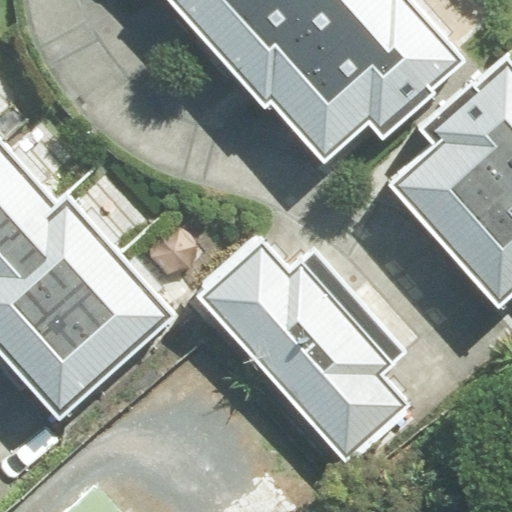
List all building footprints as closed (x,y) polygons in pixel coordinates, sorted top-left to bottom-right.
[(464,57),(413,0),(175,0),(330,174),(464,57)] [(511,318),(511,54),(508,50),(374,171),(510,321),(511,318)] [(159,315),(0,136),(0,353),(51,411),(159,315)] [(289,267),(261,235),(198,290),(343,455),(403,403),(379,376),(393,363),(300,258),(289,267)] [(121,511),(93,479),(55,511),(121,511)]
